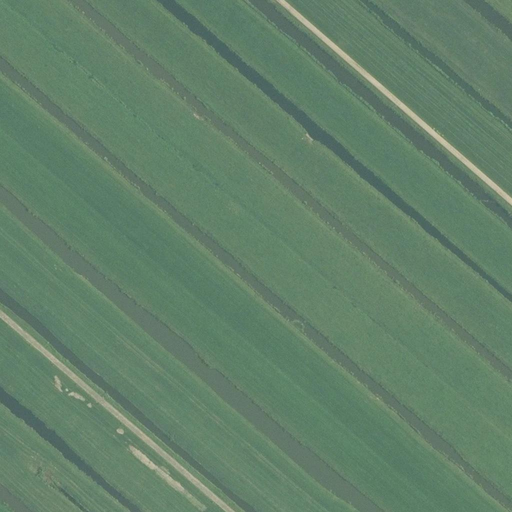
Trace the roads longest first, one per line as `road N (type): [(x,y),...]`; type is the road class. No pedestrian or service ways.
road 1 (track): [(280,0),(511,200)]
road 2 (track): [(229,511),(0,311)]
